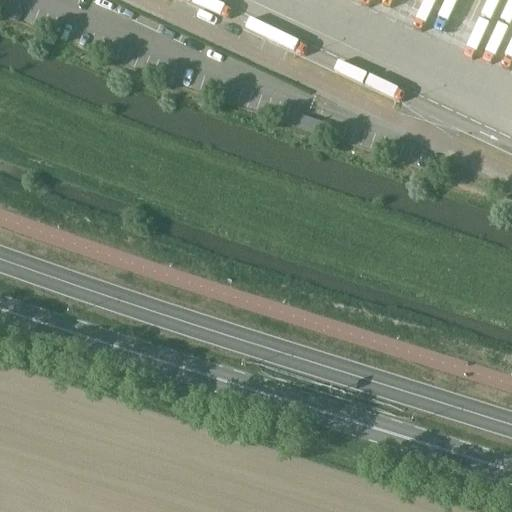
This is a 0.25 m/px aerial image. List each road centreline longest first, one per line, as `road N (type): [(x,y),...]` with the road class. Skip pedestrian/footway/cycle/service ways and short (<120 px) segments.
road 1 (secondary): [(511,473),(0,309)]
road 2 (unclassified): [(202,0),(511,144)]
